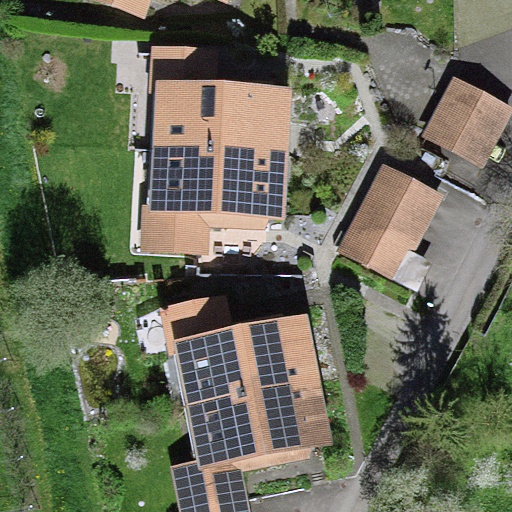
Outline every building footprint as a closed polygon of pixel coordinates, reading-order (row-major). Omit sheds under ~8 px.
[(112,0),(112,3),(139,12),(142,0),(112,0)] [(166,95),(164,153),(278,157),(280,102),(243,101),(237,85),(211,83),(213,56),(187,55),(186,96),(166,95)] [(509,113),(451,85),(424,142),(481,170),(509,113)] [(276,214),(278,157),(164,153),(162,207),(174,208),(173,250),(203,252),(204,225),(230,226),(237,213),(276,214)] [(376,172),(361,200),(423,231),(437,204),(376,172)] [(361,200),(347,228),(409,259),(423,231),(361,200)] [(394,288),(409,259),(347,228),(332,256),(394,288)] [(188,353),(199,406),(310,386),(298,330),(261,337),(251,324),(226,329),(221,303),(197,307),(206,350),(188,353)] [(186,509),(186,511),(247,511),(236,456),(252,452),(255,466),(277,462),(281,448),(320,441),(310,386),(199,406),(217,503),(186,509)]
